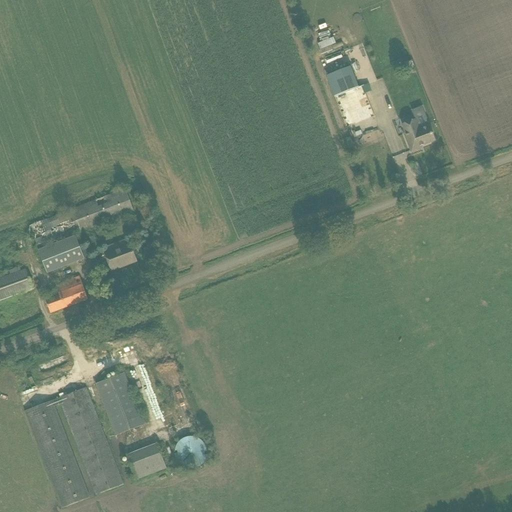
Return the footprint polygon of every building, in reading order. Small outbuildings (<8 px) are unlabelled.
[(351,67),(326,76),(332,90),(335,97),(359,88),(356,81),(351,67)] [(359,88),(335,97),(342,117),(346,127),(374,116),(370,107),(363,86),(359,88)] [(435,141),(431,132),(428,124),(419,128),(416,120),(411,121),(402,125),(406,134),(404,134),(411,153),(421,149),(420,147),(435,141)] [(39,249),(134,212),(125,189),(30,226),(39,249)] [(110,251),(105,253),(112,271),(136,262),(130,246),(129,244),(127,238),(108,246),(110,251)] [(8,242),(12,254),(24,250),(21,239),(8,242)] [(72,242),(35,255),(43,278),(81,264),(72,242)] [(0,299),(33,288),(26,269),(0,278),(0,299)] [(88,300),(84,290),(80,277),(55,286),(58,294),(45,299),(50,313),(88,300)] [(117,436),(143,425),(123,374),(97,384),(117,436)] [(25,411),(29,421),(62,508),(90,497),(55,407),(61,404),(96,495),(123,485),(86,388),(25,411)] [(204,467),(203,438),(179,439),(180,468),(204,467)] [(157,444),(128,455),(137,481),(167,470),(157,444)]
